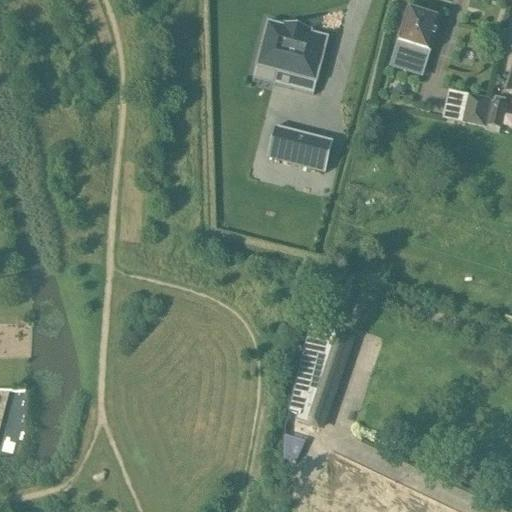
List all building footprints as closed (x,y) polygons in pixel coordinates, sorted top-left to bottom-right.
[(399,42),(393,59),(425,69),(430,52),(431,52),(441,19),(423,13),(420,9),(414,7),(410,9),(408,9),(398,42),(399,42)] [(297,79),(294,91),(314,96),(317,84),(318,84),(330,38),(313,34),(314,32),(285,24),(284,26),(268,22),(256,68),(297,79)] [(492,99),(469,94),(462,124),(486,129),(492,99)] [(334,142),(276,127),(268,158),(326,173),(334,142)] [(353,337),(334,331),(334,332),(310,324),(289,412),(292,413),(297,415),(295,421),(321,430),(353,337)] [(2,439),(0,447),(0,450),(15,454),(17,442),(2,439)]
